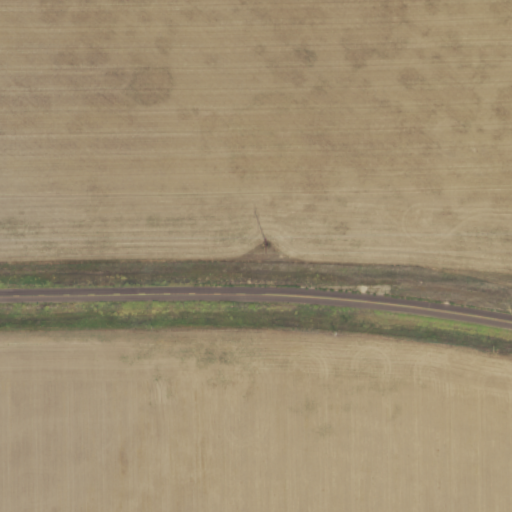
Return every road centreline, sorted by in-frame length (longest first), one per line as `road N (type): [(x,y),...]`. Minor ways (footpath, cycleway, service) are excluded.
road 1 (tertiary): [(511,320),(366,295),(0,290)]
road 2 (residential): [(366,295),(511,293)]
